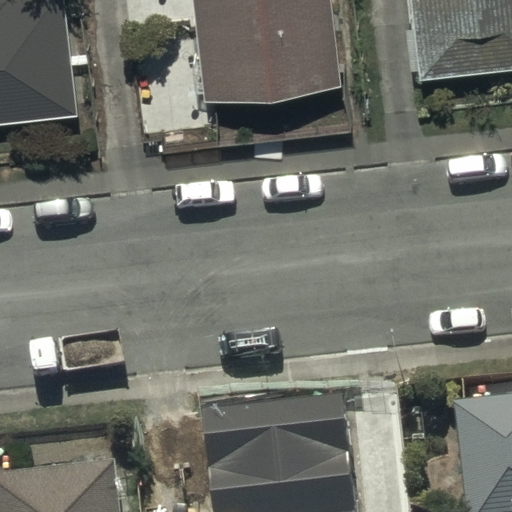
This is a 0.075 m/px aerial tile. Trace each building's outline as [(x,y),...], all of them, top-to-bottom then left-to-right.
[(69,0),(0,0),(0,107),(79,99),(69,0)] [(198,0),(208,78),(343,62),(335,0),(198,0)] [(511,0),(416,0),(423,56),(511,46),(511,0)] [(511,511),(511,406),(456,412),(465,511),(511,511)] [(357,511),(347,420),(209,435),(218,511),(357,511)] [(0,511),(126,511),(121,459),(0,472),(0,511)]
